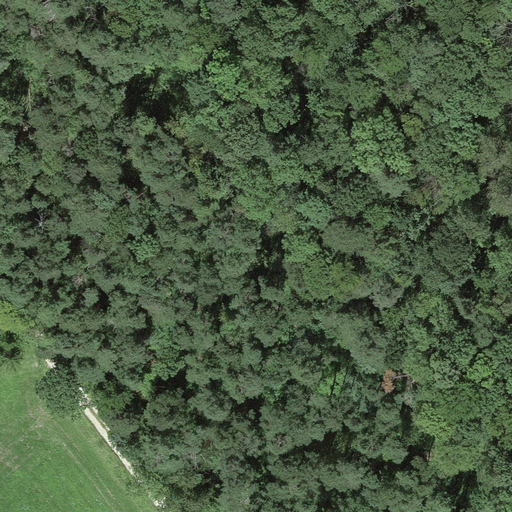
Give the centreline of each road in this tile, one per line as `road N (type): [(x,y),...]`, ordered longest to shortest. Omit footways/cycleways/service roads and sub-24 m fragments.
road 1 (track): [(511,372),(235,0)]
road 2 (track): [(164,511),(0,293)]
